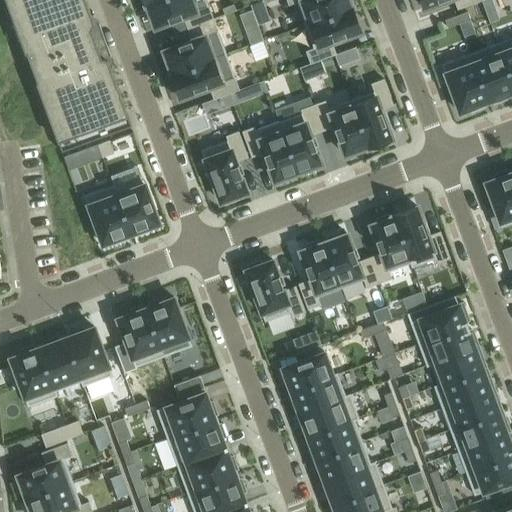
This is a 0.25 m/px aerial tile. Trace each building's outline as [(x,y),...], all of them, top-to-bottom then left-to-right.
[(85,0),(5,0),(26,53),(27,53),(38,82),(36,82),(62,152),(132,126),(108,61),(108,60),(107,60),(107,59),(106,59),(105,58),(104,58),(103,58),(102,58),(101,58),(91,30),(92,29),(93,28),(94,27),(94,26),(94,25),(94,24),(94,23),(85,0)] [(148,7),(145,9),(150,23),(153,22),(155,27),(170,22),(182,18),(182,17),(183,17),(188,28),(213,19),(206,0),(156,0),(145,4),(146,5),(147,5),(148,7)] [(287,0),(289,5),(297,2),(305,25),(353,8),(352,7),(351,7),(350,4),(353,3),(352,0),(287,0)] [(420,0),(424,8),(445,0),(454,0),(458,9),(482,0),(420,0)] [(267,1),(241,9),(257,59),(271,55),(260,22),(272,19),(267,1)] [(353,8),(305,25),(314,48),(306,51),(311,64),(336,54),(332,42),(361,31),(353,8)] [(468,12),(456,16),(459,24),(471,20),(468,12)] [(456,16),(445,20),(448,28),(459,24),(456,16)] [(166,56),(163,58),(168,72),(171,70),(172,73),(171,74),(171,75),(226,54),(213,19),(188,28),(192,40),(191,41),(191,40),(178,45),(164,51),(166,56)] [(511,38),(498,43),(511,82),(511,38)] [(511,82),(498,43),(470,53),(488,102),(493,100),(494,104),(507,99),(506,95),(511,92),(511,82)] [(470,53),(442,64),(460,112),(470,108),(472,112),(485,107),(483,104),(488,102),(470,53)] [(226,54),(171,75),(180,98),(209,87),(214,99),(239,90),(226,54)] [(375,91),(351,100),(369,147),(392,138),(381,109),(393,105),(384,79),(372,84),(375,91)] [(325,101),(313,105),(323,131),(334,126),(335,128),(339,140),(340,140),(345,155),(350,153),(352,156),(366,151),(365,147),(367,146),(368,147),(369,147),(351,100),(328,109),(325,101)] [(302,113),(279,122),(298,172),(302,171),(303,174),(317,169),(316,165),(321,163),(316,149),(312,136),(311,136),(311,135),(323,131),(313,105),(301,110),(302,113)] [(255,127),(243,131),(252,157),(264,152),(264,154),(269,166),(274,181),(280,179),(281,182),(295,177),(294,173),(298,172),(279,122),(256,130),(255,127)] [(228,140),(202,150),(221,201),(223,200),(225,205),(239,199),(237,195),(247,192),(242,177),(242,176),(238,164),(237,164),(236,161),(248,157),(239,131),(226,136),(228,140)] [(110,140),(98,144),(103,157),(114,153),(110,140)] [(75,153),(64,157),(67,165),(78,161),(75,153)] [(496,178),(486,182),(502,226),(511,222),(511,172),(509,174),(508,170),(495,175),(496,178)] [(114,185),(113,185),(131,234),(136,232),(137,236),(150,231),(149,227),(160,223),(143,179),(116,189),(114,185)] [(113,185),(85,196),(103,244),(114,240),(115,244),(128,239),(126,235),(131,234),(113,185)] [(417,206),(394,215),(413,267),(436,258),(437,261),(449,257),(440,231),(428,236),(417,206)] [(381,253),(369,258),(379,283),(391,279),(388,271),(410,263),(412,267),(413,267),(394,215),(393,215),(393,217),(391,218),(389,214),(375,219),(376,223),(371,225),(376,239),(376,240),(380,252),(381,252),(381,253)] [(328,241),(324,242),(341,288),(364,280),(367,288),(379,283),(369,258),(358,262),(357,261),(358,260),(353,248),(347,234),(342,236),(340,232),(326,238),(328,241)] [(311,279),(299,284),(308,309),(320,305),(318,297),(341,288),(324,242),(320,244),(319,240),(305,245),(306,249),(300,251),(306,265),(305,266),(310,278),(311,279)] [(249,269),(246,270),(265,321),(291,312),(293,316),(305,312),(296,286),(284,290),(283,287),(279,275),(278,275),(273,260),(263,264),(261,260),(247,265),(249,269)] [(150,306),(146,308),(164,356),(192,346),(174,297),(163,301),(162,298),(149,302),(150,306)] [(453,297),(407,314),(419,344),(468,326),(465,317),(468,316),(463,302),(456,305),(453,297)] [(128,314),(117,318),(135,367),(164,356),(146,308),(141,310),(140,306),(127,311),(128,314)] [(383,322),(371,326),(374,334),(386,330),(383,322)] [(371,326),(360,330),(363,338),(374,334),(371,326)] [(468,326),(419,344),(427,365),(479,346),(474,334),(471,335),(468,326)] [(71,336),(66,337),(84,386),(112,375),(95,327),(84,331),(82,327),(70,332),(71,336)] [(43,346),(39,347),(57,396),(58,396),(56,391),(81,382),(83,386),(84,386),(66,337),(56,341),(55,337),(42,342),(43,346)] [(21,354),(10,358),(28,406),(57,396),(39,347),(34,349),(33,345),(20,350),(21,354)] [(479,346),(427,365),(427,366),(432,365),(439,384),(434,386),(435,387),(483,369),(480,360),(484,359),(479,346)] [(290,391),(333,376),(324,352),(282,368),(278,369),(284,384),(287,382),(290,391)] [(390,355),(383,357),(387,369),(395,366),(390,355)] [(383,357),(375,360),(380,372),(387,369),(383,357)] [(483,369),(435,387),(442,408),(495,389),(490,376),(486,378),(483,369)] [(294,400),(291,402),(296,415),(350,395),(350,394),(346,396),(338,374),(291,391),(294,400)] [(200,376),(174,385),(179,398),(205,388),(200,376)] [(406,385),(398,388),(402,399),(410,396),(406,385)] [(495,389),(442,408),(450,430),(499,412),(496,403),(499,401),(495,389)] [(205,392),(157,410),(167,438),(216,420),(214,416),(218,414),(213,401),(209,403),(205,392)] [(392,392),(384,395),(388,407),(396,404),(392,392)] [(350,395),(296,415),(296,416),(300,415),(308,436),(359,417),(350,395)] [(410,396),(402,399),(406,410),(414,407),(410,396)] [(147,400),(136,405),(139,412),(150,408),(147,400)] [(396,404),(388,407),(392,418),(400,415),(396,404)] [(136,405),(125,409),(128,416),(139,412),(136,405)] [(499,412),(450,430),(458,451),(511,432),(506,419),(502,421),(499,412)] [(311,445),(307,447),(312,460),(362,442),(355,420),(359,418),(359,417),(308,436),(311,445)] [(216,420),(167,438),(177,466),(227,447),(226,446),(225,446),(222,438),(226,437),(221,424),(217,425),(216,420)] [(78,421),(67,425),(72,437),(83,433),(78,421)] [(67,425),(42,434),(46,447),(72,437),(67,425)] [(421,428),(414,430),(418,442),(426,439),(421,428)] [(511,435),(511,432),(458,451),(466,472),(511,455),(511,446),(511,445),(511,435)] [(408,438),(401,440),(405,452),(413,449),(408,438)] [(426,439),(418,442),(422,453),(430,450),(426,439)] [(127,440),(119,443),(123,455),(131,452),(127,440)] [(362,442),(312,460),(313,461),(316,460),(324,481),(320,482),(321,483),(375,462),(375,461),(370,463),(362,442)] [(20,480),(17,482),(22,496),(25,495),(27,498),(73,481),(64,458),(72,455),(67,443),(42,453),(46,464),(45,465),(32,469),(32,470),(18,475),(20,480)] [(227,447),(177,466),(188,493),(236,475),(234,470),(238,469),(233,456),(229,458),(226,449),(227,449),(227,447)] [(413,449),(405,452),(409,463),(417,460),(413,449)] [(131,452),(123,455),(127,466),(135,463),(131,452)] [(511,455),(466,472),(474,495),(511,480),(511,455)] [(375,462),(321,483),(326,496),(329,495),(333,504),(384,485),(375,462)] [(437,470),(430,473),(434,484),(442,482),(437,470)] [(236,475),(188,493),(194,511),(220,511),(247,502),(246,501),(245,501),(242,493),(246,491),(241,479),(238,480),(236,475)] [(28,502),(25,503),(27,511),(62,511),(63,511),(92,511),(89,502),(81,505),(73,481),(27,498),(28,502)] [(442,482),(434,484),(438,496),(446,493),(442,482)] [(335,511),(397,511),(396,507),(392,508),(384,485),(333,504),(335,511)] [(147,495),(139,498),(143,509),(151,506),(147,495)] [(247,502),(220,511),(253,511),(250,511),(249,511),(247,504),(247,502)] [(137,511),(134,503),(120,508),(121,511),(137,511)]
